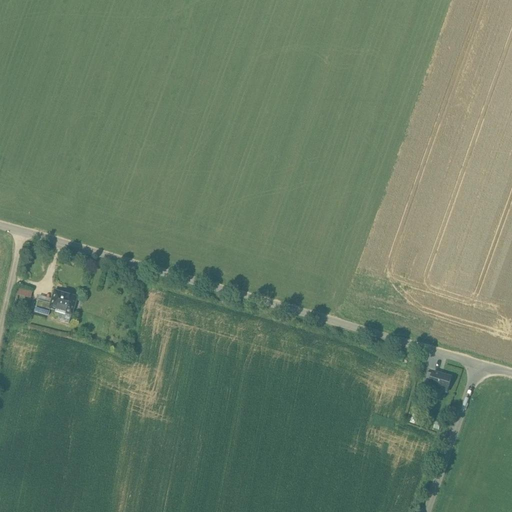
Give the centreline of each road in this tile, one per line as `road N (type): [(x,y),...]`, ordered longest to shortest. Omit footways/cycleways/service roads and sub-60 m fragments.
road 1 (unclassified): [(478,366),(0,225)]
road 2 (unclassified): [(478,366),(423,511)]
